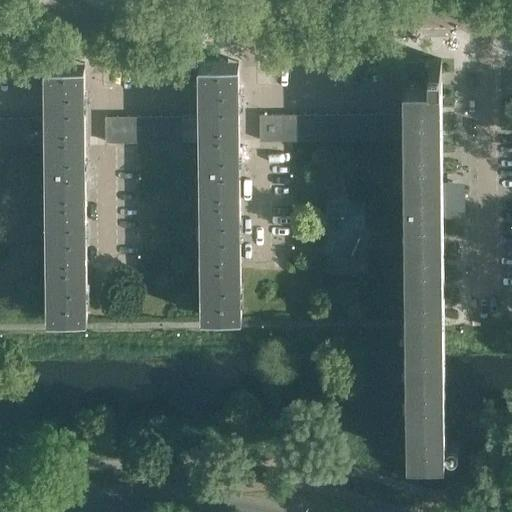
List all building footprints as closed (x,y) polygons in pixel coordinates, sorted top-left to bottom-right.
[(444,321),(443,243),(443,215),(450,215),(453,215),(453,181),(449,181),(443,181),(441,59),(404,59),(405,104),(405,112),(405,138),(405,139),(407,315),(407,323),(408,354),(408,412),(409,453),(445,453),(445,437),(445,412),(444,354),(444,321)] [(240,123),(239,61),(200,61),(200,114),(200,123),(240,123)] [(86,124),(85,63),(46,63),(46,116),(47,125),(86,124)] [(393,138),(393,112),(382,113),(382,138),(393,138)] [(405,138),(405,112),(393,112),(393,138),(405,138)] [(294,139),(294,113),(283,114),(283,139),(294,139)] [(305,139),(305,113),(294,113),(294,139),(305,139)] [(316,139),(316,113),(305,113),(305,139),(316,139)] [(327,139),(327,113),(316,113),(316,139),(327,139)] [(338,139),(338,113),(327,113),(327,139),(338,139)] [(349,139),(349,113),(338,113),(338,139),(349,139)] [(360,139),(360,113),(349,113),(349,139),(360,139)] [(371,138),(371,113),(360,113),(360,139),(371,138)] [(382,138),(382,113),(371,113),(371,138),(382,138)] [(201,140),(200,123),(200,114),(186,115),(186,140),(201,140)] [(283,139),(283,114),(260,114),(260,140),(283,139)] [(120,141),(120,115),(105,115),(106,141),(120,141)] [(131,141),(131,115),(120,115),(120,141),(131,141)] [(142,141),(142,115),(131,115),(131,141),(142,141)] [(153,141),(153,115),(142,115),(142,141),(153,141)] [(164,141),(164,115),(153,115),(153,141),(164,141)] [(175,141),(175,115),(164,115),(164,141),(175,141)] [(186,140),(186,115),(175,115),(175,141),(186,140)] [(0,142),(10,142),(10,116),(0,116),(0,142)] [(21,142),(21,116),(10,116),(10,142),(21,142)] [(32,142),(32,116),(21,116),(21,142),(32,142)] [(47,142),(47,125),(46,116),(32,116),(32,142),(47,142)] [(240,187),(240,123),(200,123),(201,140),(201,188),(240,187)] [(87,189),(86,124),(47,125),(47,142),(47,189),(87,189)] [(241,252),(240,187),(201,188),(202,253),(241,252)] [(87,254),(87,189),(47,189),(48,254),(87,254)] [(242,314),(241,252),(202,253),(203,314),(242,314)] [(88,315),(87,254),(48,254),(48,316),(88,315)]
